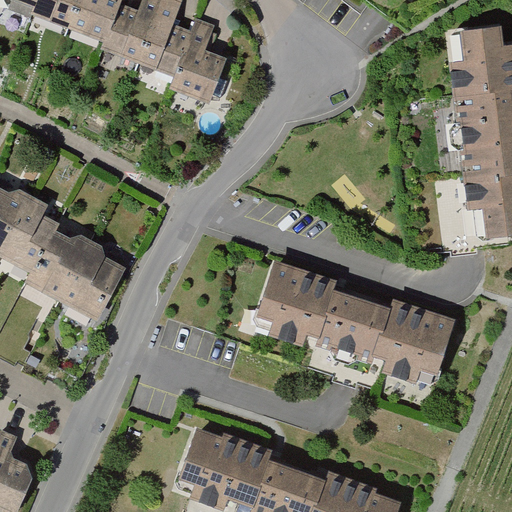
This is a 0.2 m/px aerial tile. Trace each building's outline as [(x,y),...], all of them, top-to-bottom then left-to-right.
[(19,0),(34,5),(28,21),(47,28),(52,15),(108,37),(104,48),(174,75),(168,90),(215,108),(234,57),(210,47),(219,23),(195,14),(190,26),(177,21),(184,0),(139,0),(140,0),(139,0),(19,0)] [(481,250),(511,245),(511,42),(510,29),(451,38),(481,250)] [(0,261),(35,280),(29,291),(103,328),(128,273),(61,238),(65,229),(46,220),(50,210),(0,185),(0,261)] [(341,288),(281,268),(260,331),(438,392),(461,325),(400,304),(395,318),(338,299),(341,288)] [(0,511),(23,511),(40,476),(8,462),(19,436),(1,428),(0,431),(0,511)] [(277,460),(199,431),(176,493),(226,511),(403,511),(406,504),(335,477),(330,489),(274,468),(277,460)]
